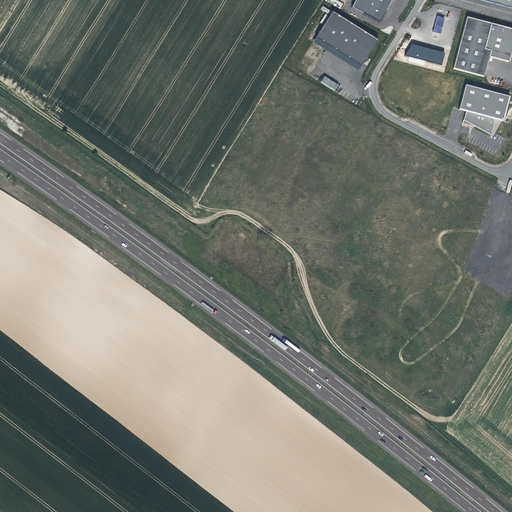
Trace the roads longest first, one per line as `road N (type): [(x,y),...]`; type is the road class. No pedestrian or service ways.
road 1 (track): [(0,83),(194,221),(237,211),(299,259),(328,338),(439,429),(511,314)]
road 2 (motorway): [(494,511),(258,323),(0,138)]
road 3 (motorway): [(0,154),(248,334),(473,511)]
road 4 (unclassified): [(420,0),(374,73),(379,108),(497,173),(511,165)]
